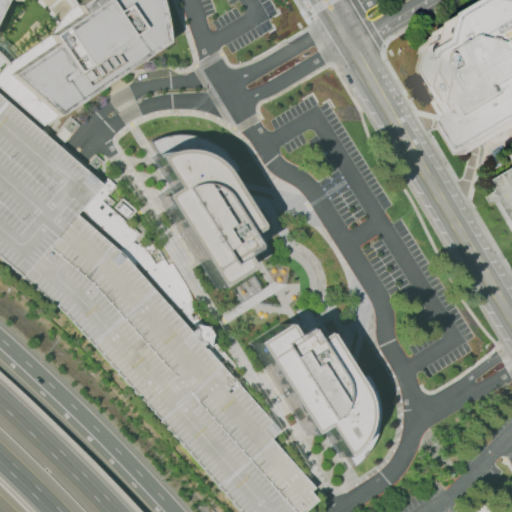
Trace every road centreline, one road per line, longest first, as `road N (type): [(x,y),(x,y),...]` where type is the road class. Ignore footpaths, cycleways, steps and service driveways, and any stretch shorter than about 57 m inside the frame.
road 1 (residential): [(511,320),(350,47)]
road 2 (motorway): [(170,511),(0,345)]
road 3 (motorway): [(112,511),(0,400)]
